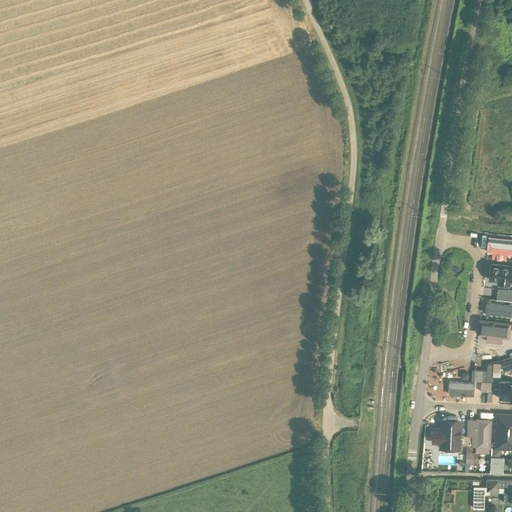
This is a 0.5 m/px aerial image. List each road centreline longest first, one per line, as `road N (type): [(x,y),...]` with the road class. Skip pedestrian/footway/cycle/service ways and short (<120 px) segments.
road 1 (unclassified): [(329,511),(329,394),(356,119),(307,0)]
road 2 (unclassified): [(439,239),(478,0)]
road 3 (residential): [(427,354),(468,353),(479,252),(439,239)]
road 4 (unclassified): [(412,511),(427,354)]
